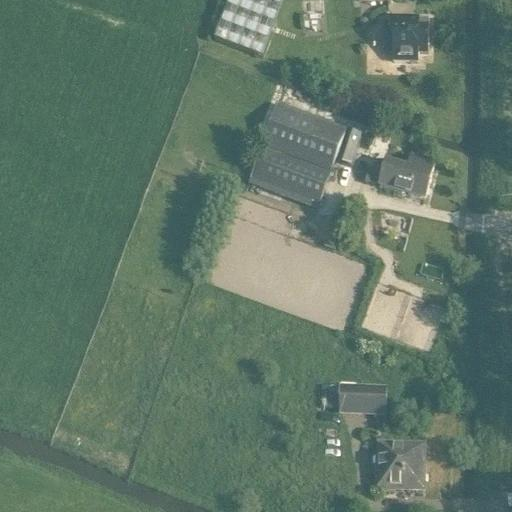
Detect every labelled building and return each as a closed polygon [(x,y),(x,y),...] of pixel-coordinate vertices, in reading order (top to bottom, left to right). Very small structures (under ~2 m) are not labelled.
[(229,0),(215,39),(262,57),(283,0),(229,0)] [(384,22),(384,52),(394,52),(393,62),(419,62),(419,52),(429,53),(429,18),(389,17),(389,22),(384,22)] [(279,104),(251,178),(320,204),(348,130),(279,104)] [(425,200),(435,163),(412,157),(409,169),(387,162),(380,187),(425,200)] [(324,386),(323,411),(339,411),(340,387),(324,386)] [(340,387),(339,411),(386,412),(387,388),(340,387)] [(377,431),(376,490),(425,492),(426,445),(385,443),(386,431),(377,431)]
